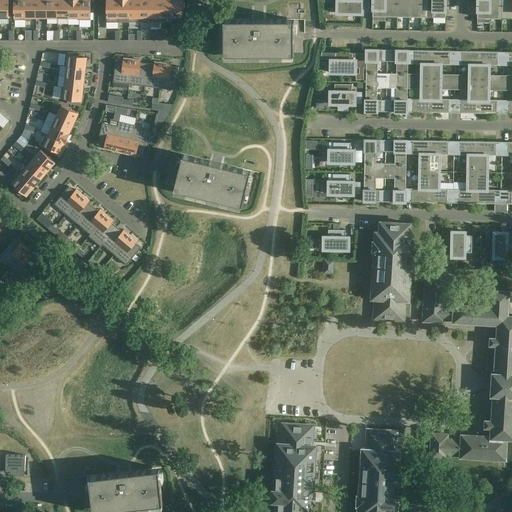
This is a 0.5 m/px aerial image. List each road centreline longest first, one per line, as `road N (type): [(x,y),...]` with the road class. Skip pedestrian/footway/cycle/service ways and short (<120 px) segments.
road 1 (residential): [(511,127),(310,124)]
road 2 (residential): [(312,214),(511,218)]
road 3 (residential): [(511,39),(314,35)]
road 4 (unclassified): [(462,381),(452,348),(429,337),(342,333),(322,349),(319,369)]
road 5 (residential): [(79,149),(97,103),(105,46),(182,49)]
road 6 (unclassified): [(328,411),(344,419),(434,422),(458,403),(462,381)]
